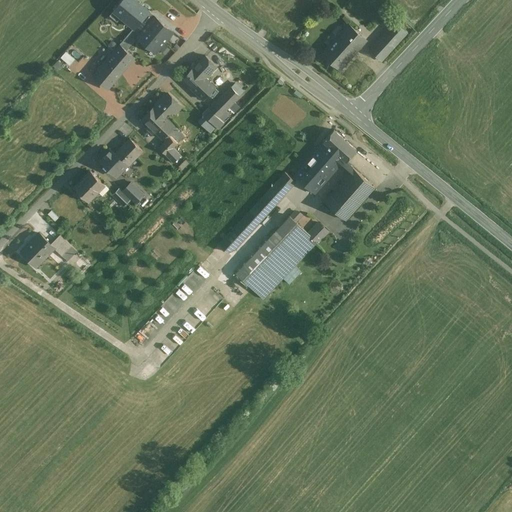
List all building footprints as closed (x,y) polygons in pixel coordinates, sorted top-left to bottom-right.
[(148,11),(149,11),(135,0),(122,0),(114,10),(134,27),(135,28),(148,11)] [(154,16),(148,11),(135,28),(134,27),(120,45),(126,50),(137,37),(154,16)] [(174,32),(154,16),(137,37),(156,53),(174,32)] [(393,20),(368,48),(380,59),(405,30),(393,20)] [(323,52),(341,67),(366,38),(360,33),(349,23),(323,52)] [(360,33),(366,38),(371,33),(364,27),(360,33)] [(114,42),(107,50),(110,54),(118,45),(114,42)] [(126,50),(120,45),(93,76),(108,89),(121,73),(118,71),(132,55),(126,50)] [(64,56),(73,64),(78,58),(69,50),(64,56)] [(216,66),(205,55),(194,67),(205,78),(216,66)] [(205,78),(194,67),(193,67),(182,79),(197,93),(208,81),(205,78)] [(215,87),(208,81),(197,93),(203,100),(215,87)] [(240,96),(231,87),(216,102),(215,102),(209,108),(218,118),(219,117),(226,111),(240,96)] [(164,94),(161,97),(161,101),(155,107),(165,117),(171,111),(176,110),(181,105),(169,93),(168,95),(164,94)] [(165,117),(155,107),(144,119),(150,125),(147,128),(153,135),(156,132),(168,119),(165,117)] [(218,118),(209,108),(203,114),(218,129),(224,123),(223,121),(219,117),(218,118)] [(230,114),(226,111),(219,117),(223,121),(230,114)] [(175,126),(168,119),(156,132),(163,139),(175,126)] [(324,143),(344,161),(346,162),(356,151),(334,131),(323,142),(324,143)] [(177,145),(170,137),(159,148),(174,163),(181,156),(173,148),(177,145)] [(141,150),(130,139),(122,147),(121,146),(115,153),(127,164),(127,165),(141,150)] [(324,143),(296,175),(314,192),(338,167),(344,161),(324,143)] [(127,164),(115,153),(113,151),(111,148),(100,160),(116,175),(127,164)] [(375,187),(346,162),(344,161),(338,167),(348,175),(325,202),(345,220),(375,187)] [(102,184),(89,170),(73,186),(80,193),(79,193),(85,199),(102,184)] [(296,182),(285,172),(223,240),(234,251),(296,182)] [(131,183),(123,191),(128,197),(135,204),(144,195),(131,183)] [(120,205),(128,197),(123,191),(118,187),(110,195),(120,205)] [(50,209),(46,214),(55,222),(59,218),(50,209)] [(295,212),(290,217),(296,222),(302,216),(299,212),(295,212)] [(276,230),(304,257),(328,232),(318,223),(308,234),(296,222),(290,217),(289,217),(276,230)] [(283,279),(295,266),(304,257),(276,230),(243,266),(270,292),(283,279)] [(39,233),(21,251),(36,266),(54,249),(55,248),(49,242),(39,233)] [(55,248),(54,249),(66,260),(75,250),(58,233),(49,242),(55,248)] [(301,271),(295,266),(283,279),(288,284),(301,271)]
